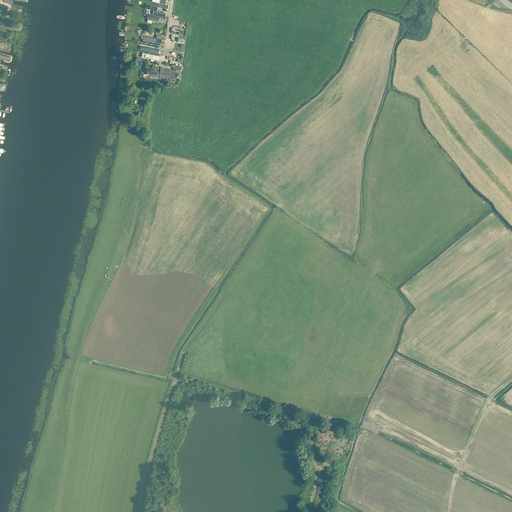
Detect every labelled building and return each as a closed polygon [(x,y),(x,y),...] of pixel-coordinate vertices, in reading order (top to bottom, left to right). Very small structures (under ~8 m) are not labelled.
[(150,10),(154,11),(153,14),(160,15),(161,12),(157,11),(158,7),(151,6),(150,10)] [(20,30),(21,23),(0,19),(0,26),(13,29),(20,30)] [(143,39),(142,42),(160,45),(160,42),(161,42),(162,36),(157,35),(156,39),(144,37),(143,39)] [(10,61),(12,55),(0,52),(0,58),(7,60),(10,61)] [(150,70),(150,75),(160,77),(160,78),(174,80),(176,70),(161,68),(160,71),(150,70)]
